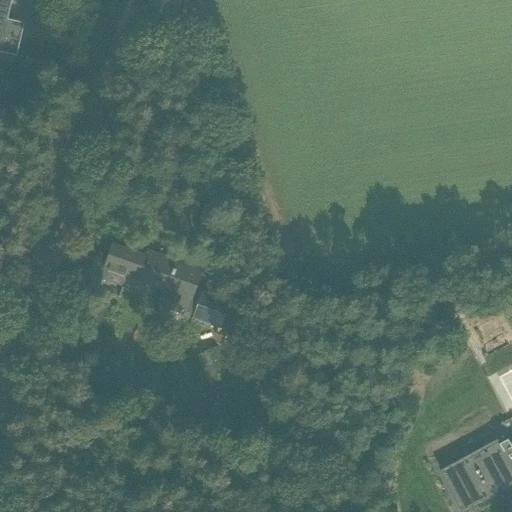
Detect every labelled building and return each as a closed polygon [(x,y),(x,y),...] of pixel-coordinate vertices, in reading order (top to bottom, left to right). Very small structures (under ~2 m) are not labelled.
[(0,0),(0,48),(11,0),(0,0)] [(156,306),(183,316),(188,300),(191,301),(201,272),(151,254),(149,260),(111,247),(100,279),(122,287),(126,278),(162,290),(156,306)] [(200,293),(198,298),(191,319),(218,329),(226,308),(228,302),(200,293)] [(511,431),(511,429),(507,421),(436,459),(441,469),(511,431)] [(511,441),(508,444),(507,441),(505,442),(502,437),(464,458),(465,460),(448,470),(469,508),(504,489),(502,485),(511,478),(511,441)]
